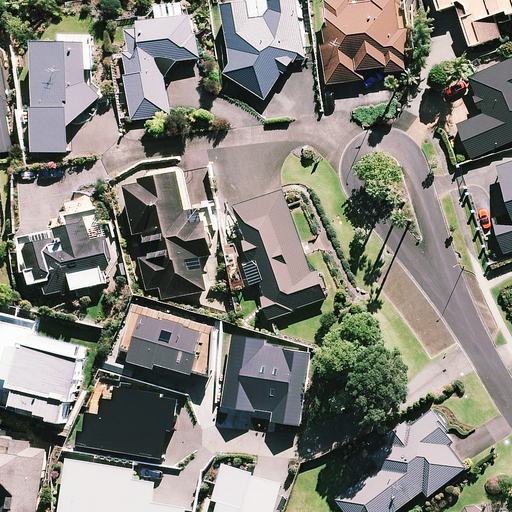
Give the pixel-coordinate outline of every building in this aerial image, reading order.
[(356,5),(355,0),(328,0),(332,46),(326,46),(329,84),(366,81),(366,74),(408,71),(407,60),(414,60),(410,10),(401,0),(371,0),(372,4),(356,5)] [(511,0),(438,0),(442,10),(459,5),(472,47),(502,37),(496,16),(511,11),(511,0)] [(169,80),(181,61),(202,59),(199,16),(191,16),(190,4),(162,7),(163,21),(145,22),(146,29),(130,31),(134,79),(130,79),(134,120),(172,117),(169,80)] [(98,44),(93,44),(93,36),(67,35),(67,43),(40,42),(36,151),(73,153),(74,126),(103,96),(89,82),(89,71),(97,71),(98,44)] [(0,151),(11,151),(9,117),(6,54),(2,50),(0,48),(0,151)] [(511,141),(511,60),(471,78),(486,114),(459,126),(472,159),(511,141)] [(511,162),(498,166),(511,211),(511,213),(494,219),(505,254),(511,252),(511,162)] [(191,210),(185,172),(131,181),(140,234),(148,233),(149,242),(143,243),(150,290),(164,287),(165,299),(208,292),(203,258),(215,256),(208,207),(191,210)] [(253,288),(260,286),(270,321),(299,312),(298,308),(329,299),(321,270),(312,273),(287,190),(238,205),(255,259),(245,262),(253,288)] [(55,236),(21,243),(27,272),(33,271),(36,284),(47,282),(50,296),(108,283),(105,268),(116,265),(104,212),(53,223),(55,236)] [(38,324),(2,315),(0,322),(0,405),(71,424),(90,346),(36,333),(38,324)] [(85,475),(107,484),(102,496),(137,511),(143,497),(160,459),(143,452),(165,438),(168,442),(182,433),(180,428),(190,422),(200,439),(222,425),(214,410),(209,404),(239,404),(239,358),(179,356),(123,391),(85,475)] [(457,440),(435,411),(374,458),(382,468),(339,500),(347,511),(395,511),(425,490),(430,496),(468,468),(450,444),(457,440)] [(0,511),(40,511),(50,450),(33,447),(35,438),(0,433),(0,511)]
